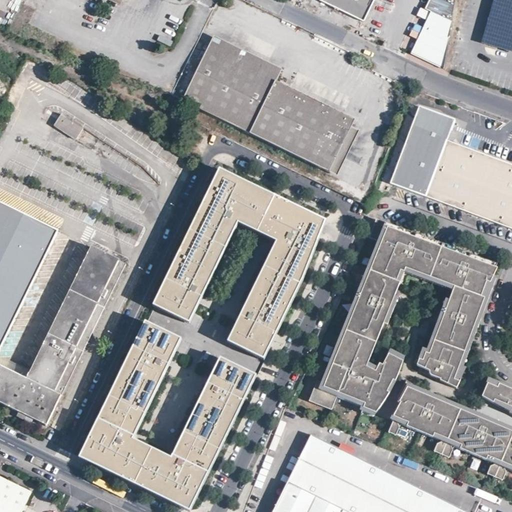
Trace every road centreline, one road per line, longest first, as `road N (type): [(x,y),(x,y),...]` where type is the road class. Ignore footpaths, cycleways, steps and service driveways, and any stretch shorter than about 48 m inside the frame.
road 1 (unclassified): [(218,511),(357,210),(215,142),(57,466)]
road 2 (unclassified): [(267,0),(511,108)]
road 3 (unknown): [(359,173),(370,149),(370,106),(323,68),(330,30)]
